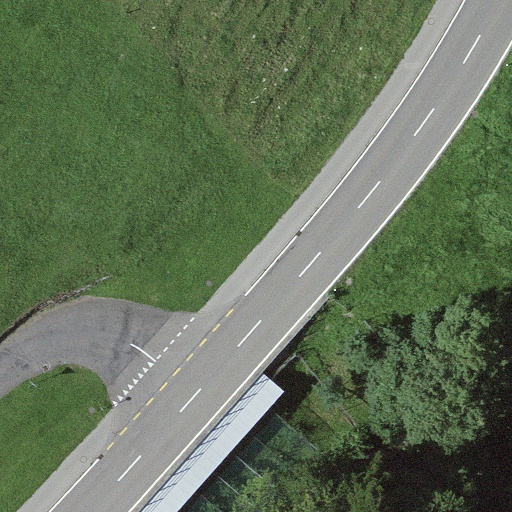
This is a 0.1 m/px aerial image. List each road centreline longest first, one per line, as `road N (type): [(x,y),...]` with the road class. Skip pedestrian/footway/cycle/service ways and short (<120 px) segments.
road 1 (tertiary): [(500,0),(383,177),(197,396)]
road 2 (unclassified): [(197,396),(134,346),(104,335),(68,334),(30,351),(0,381)]
road 3 (tertiary): [(197,396),(92,511)]
